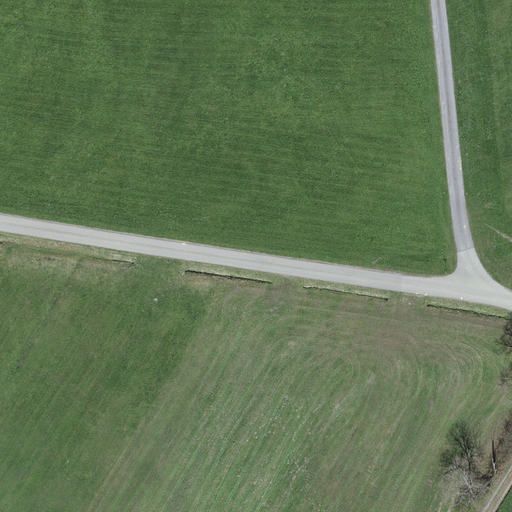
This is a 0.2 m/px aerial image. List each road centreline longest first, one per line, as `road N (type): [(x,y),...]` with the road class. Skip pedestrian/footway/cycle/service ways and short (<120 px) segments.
road 1 (unclassified): [(511,301),(0,216)]
road 2 (track): [(451,0),(474,290)]
